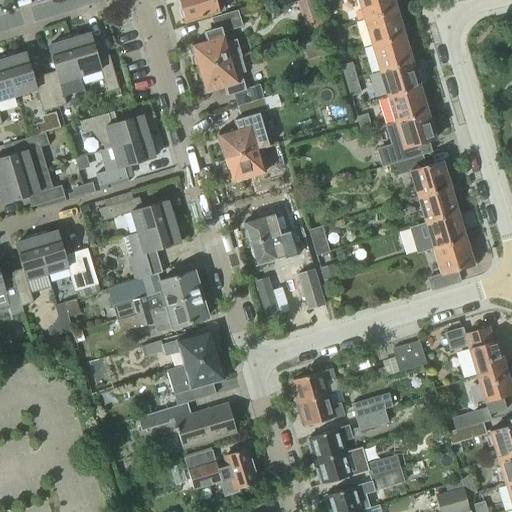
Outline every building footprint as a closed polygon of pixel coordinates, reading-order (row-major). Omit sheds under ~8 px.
[(220,0),(177,0),(179,5),(179,11),(180,16),(183,19),(184,22),(223,11),(220,0)] [(314,0),(304,0),(297,3),(302,18),(319,13),(314,0)] [(358,0),(364,20),(397,10),(393,0),(358,0)] [(364,20),(372,46),(405,36),(404,33),(407,32),(403,19),(400,20),(397,10),(364,20)] [(192,46),(199,69),(241,57),(237,40),(226,43),(223,33),(242,27),(238,11),(211,19),(215,30),(208,32),(210,40),(192,46)] [(319,13),(302,18),(308,33),(322,27),(318,16),(320,16),(319,13)] [(335,29),(326,32),(331,47),(340,44),(335,29)] [(68,37),(80,76),(100,70),(107,93),(119,89),(110,61),(99,65),(90,34),(79,38),(78,34),(68,37)] [(316,36),(300,42),(304,55),(321,49),(316,36)] [(372,46),(380,71),(412,62),(409,51),(412,50),(408,37),(405,38),(405,36),(372,46)] [(56,77),(46,81),(55,109),(66,105),(64,96),(84,90),(80,76),(68,37),(57,40),(58,44),(47,47),(56,77)] [(14,54),(3,57),(15,96),(36,90),(43,112),(55,109),(46,81),(35,84),(26,54),(15,57),(14,54)] [(0,118),(0,100),(15,96),(3,57),(0,57),(0,125),(2,125),(0,118)] [(236,107),(237,106),(264,99),(259,85),(246,89),(241,74),(246,73),(241,57),(199,69),(206,93),(225,87),(227,95),(232,93),(236,107)] [(380,71),(388,97),(420,87),(419,85),(423,84),(419,71),(415,72),(412,62),(380,71)] [(341,66),(345,82),(356,79),(352,63),(341,66)] [(356,79),(345,82),(350,98),(361,94),(356,79)] [(388,97),(395,122),(428,112),(425,103),(428,101),(424,89),(421,90),(420,87),(388,97)] [(290,93),(292,99),(301,96),(299,90),(290,93)] [(218,135),(225,158),(258,149),(269,146),(259,114),(267,111),(264,99),(237,106),(240,119),(235,120),(237,129),(218,135)] [(55,112),(41,117),(46,133),(60,128),(55,112)] [(381,155),(384,167),(423,155),(420,144),(436,139),(435,136),(438,135),(434,123),(431,123),(428,112),(395,122),(403,149),(381,155)] [(104,150),(112,148),(151,136),(148,125),(145,126),(141,115),(111,124),(108,114),(80,122),(83,134),(91,132),(103,148),(104,150)] [(356,118),(359,127),(360,134),(372,131),(367,114),(356,118)] [(0,181),(25,174),(32,172),(26,152),(49,145),(45,133),(17,142),(20,152),(0,158),(0,181)] [(105,172),(95,175),(99,187),(127,178),(124,168),(154,159),(151,148),(154,146),(151,136),(112,148),(104,150),(98,151),(105,172)] [(225,158),(232,182),(264,173),(258,149),(225,158)] [(411,171),(419,197),(451,188),(448,177),(451,176),(447,164),(444,165),(442,161),(426,165),(423,155),(384,167),(394,165),(397,175),(411,171)] [(32,172),(25,174),(0,181),(0,195),(3,204),(33,195),(36,206),(64,198),(61,186),(38,193),(32,172)] [(263,180),(267,194),(274,192),(286,189),(290,188),(286,174),(263,180)] [(127,178),(99,187),(100,191),(128,183),(127,178)] [(94,182),(83,186),(86,194),(96,191),(94,182)] [(419,197),(426,223),(458,213),(458,211),(461,210),(457,197),(454,198),(451,188),(419,197)] [(286,189),(274,192),(275,196),(279,198),(285,196),(287,193),(286,189)] [(64,198),(36,206),(37,210),(66,201),(64,198)] [(133,199),(98,210),(102,221),(131,213),(137,233),(177,221),(173,211),(170,212),(167,201),(136,210),(133,199)] [(86,206),(79,208),(81,217),(89,215),(86,206)] [(286,217),(283,218),(281,211),(244,222),(250,243),(302,229),(297,214),(286,217)] [(426,223),(434,249),(466,239),(463,229),(466,228),(462,215),(459,216),(458,213),(426,223)] [(136,281),(157,275),(162,273),(157,258),(151,257),(150,253),(179,244),(176,233),(180,232),(177,221),(137,233),(123,238),(136,281)] [(308,231),(315,257),(329,253),(321,227),(308,231)] [(302,229),(250,243),(257,265),(284,257),(285,260),(298,256),(294,244),(299,243),(298,240),(304,238),(302,229)] [(74,292),(98,284),(89,255),(67,262),(58,232),(47,235),(45,232),(35,235),(47,274),(67,268),(74,292)] [(13,278),(14,284),(21,307),(33,303),(26,280),(47,274),(35,235),(24,238),(25,242),(14,245),(23,275),(13,278)] [(466,239),(434,249),(442,275),(428,279),(432,290),(461,282),(457,270),(474,265),(473,262),(476,261),(472,249),(469,250),(466,239)] [(320,268),(324,282),(337,278),(333,265),(320,268)] [(298,276),(307,310),(324,305),(314,270),(298,276)] [(118,320),(119,321),(136,316),(136,315),(148,311),(148,312),(162,307),(200,295),(196,285),(199,284),(195,272),(193,273),(192,272),(159,282),(157,275),(136,281),(109,290),(118,320)] [(0,307),(8,305),(11,316),(23,312),(21,307),(14,284),(4,287),(0,275),(0,307)] [(277,291),(264,295),(274,331),(288,327),(277,291)] [(136,316),(119,321),(122,333),(123,334),(153,324),(156,334),(207,318),(200,295),(162,307),(148,312),(148,311),(136,315),(136,316)] [(80,314),(76,300),(65,304),(69,318),(80,314)] [(468,346),(476,373),(505,365),(498,341),(494,342),(489,327),(465,335),(463,328),(445,334),(450,351),(468,346)] [(83,332),(73,335),(76,343),(86,340),(83,332)] [(161,341),(141,347),(144,359),(163,353),(165,358),(180,353),(184,366),(217,356),(210,332),(162,346),(161,341)] [(393,350),(399,373),(426,365),(419,342),(393,350)] [(212,383),(223,380),(217,356),(184,366),(167,371),(177,405),(215,394),(212,383)] [(511,388),(505,365),(476,373),(487,409),(453,420),(457,430),(482,423),(491,420),(489,415),(507,410),(503,397),(511,394),(511,388)] [(296,404),(296,405),(328,396),(328,395),(324,382),(335,379),(332,368),(290,381),(294,391),(292,392),(296,404)] [(376,379),(385,377),(383,369),(373,372),(376,379)] [(351,405),(355,418),(392,406),(388,394),(351,405)] [(328,396),(296,405),(300,418),(302,417),(305,427),(343,415),(341,410),(340,403),(331,406),(328,396)] [(184,449),(237,433),(228,403),(175,419),(184,449)] [(388,423),(398,421),(394,407),(392,408),(392,406),(355,418),(358,429),(359,428),(360,432),(388,423)] [(143,432),(171,423),(167,409),(138,418),(143,432)] [(486,434),(482,423),(457,430),(448,433),(451,445),(486,434)] [(494,447),(484,450),(488,462),(497,459),(511,454),(511,425),(489,432),(489,433),(494,447)] [(310,449),(313,462),(346,452),(342,442),(361,436),(360,432),(359,428),(358,429),(349,431),(348,426),(338,429),(337,430),(309,439),(312,449),(310,449)] [(257,483),(247,449),(226,456),(228,464),(217,468),(212,450),(183,459),(193,490),(219,482),(224,497),(239,493),(238,489),(257,483)] [(346,452),(313,462),(319,480),(320,479),(322,485),(358,475),(355,465),(350,466),(346,452)] [(511,454),(497,459),(500,470),(497,473),(500,482),(504,482),(505,484),(511,482),(511,454)] [(366,465),(369,477),(400,468),(396,456),(366,465)] [(400,468),(369,477),(373,492),(404,482),(400,468)] [(462,488),(465,497),(476,494),(472,477),(460,481),(462,488)] [(326,508),(327,511),(360,511),(363,511),(359,498),(364,496),(361,486),(325,497),(328,507),(326,508)] [(468,511),(465,497),(462,488),(434,496),(438,511),(468,511)] [(473,505),(474,511),(486,511),(484,502),(473,505)]
